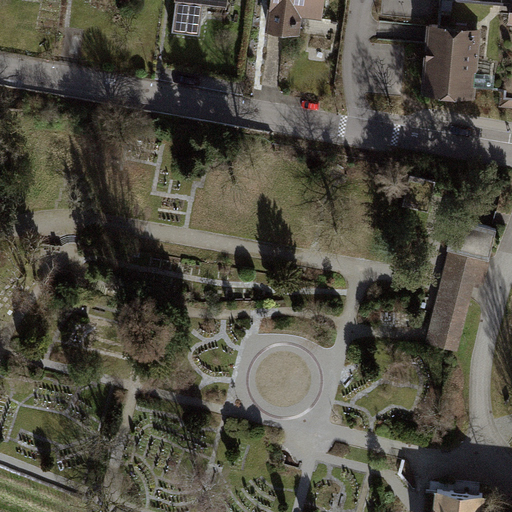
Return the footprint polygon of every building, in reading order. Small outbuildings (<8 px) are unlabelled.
[(324,0),(269,0),(265,32),(299,36),(302,17),(323,20),(324,0)] [(511,0),(509,0),(510,0),(504,0),(433,0),(432,18),(431,23),(425,22),(425,33),(422,93),(474,100),(475,86),(502,88),(500,103),(511,104),(511,0)] [(436,180),(411,174),(403,204),(428,210),(436,180)] [(498,228),(455,217),(448,248),(440,282),(427,334),(425,342),(458,350),(474,287),(475,282),(484,284),(490,259),(498,228)] [(483,511),(486,495),(436,492),(433,511),(483,511)]
